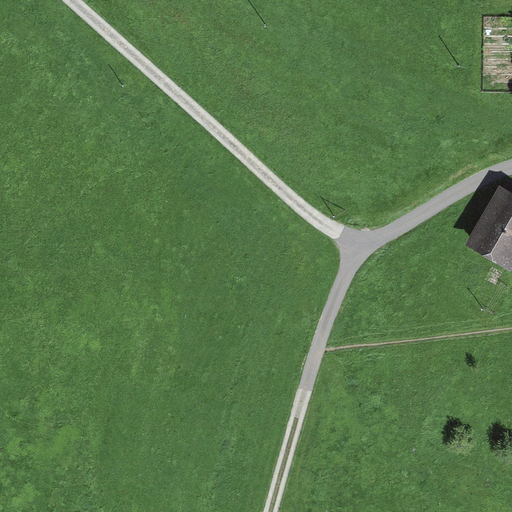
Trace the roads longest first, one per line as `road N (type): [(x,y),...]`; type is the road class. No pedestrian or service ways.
road 1 (track): [(72,0),(356,248),(511,167)]
road 2 (track): [(356,248),(273,511)]
